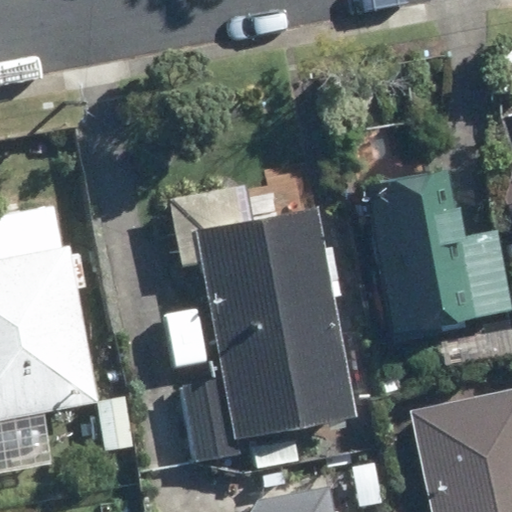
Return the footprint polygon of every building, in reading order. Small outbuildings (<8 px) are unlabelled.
[(511,43),(495,45),(499,92),(511,91),(511,43)] [(360,183),(386,340),(411,336),(410,325),(507,309),(494,230),(453,237),(442,170),(360,183)] [(234,438),(351,417),(312,203),(192,226),(220,378),(176,386),(190,461),(236,453),(234,438)] [(63,246),(0,257),(0,418),(92,400),(63,246)] [(511,511),(511,386),(403,409),(426,511),(511,511)] [(121,398),(95,400),(100,449),(126,447),(121,398)] [(329,511),(325,486),(252,498),(241,511),(329,511)]
